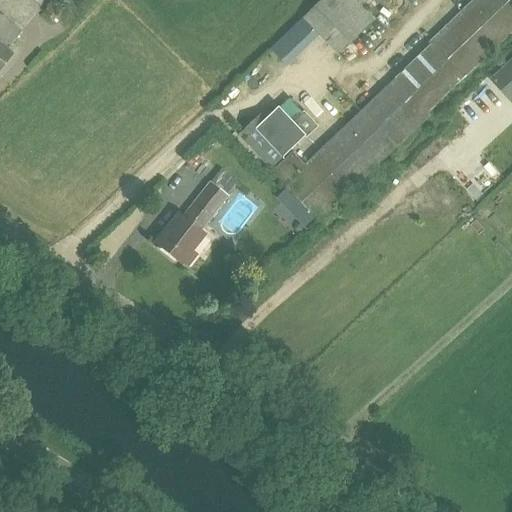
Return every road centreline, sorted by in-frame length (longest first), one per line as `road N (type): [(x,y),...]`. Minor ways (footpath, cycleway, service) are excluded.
road 1 (unclassified): [(0,224),(441,511)]
road 2 (secondary): [(124,511),(0,433)]
